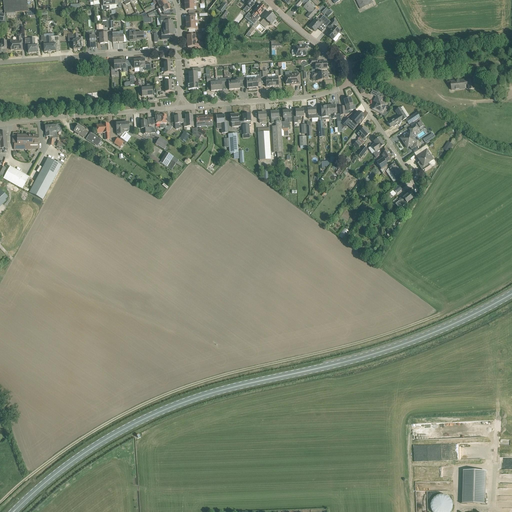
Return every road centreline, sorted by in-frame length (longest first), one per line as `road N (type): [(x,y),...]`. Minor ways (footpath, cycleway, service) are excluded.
road 1 (primary): [(511,293),(382,351),(158,412),(86,451),(13,511)]
road 2 (residential): [(0,122),(174,108)]
road 3 (residential): [(0,61),(171,50)]
road 4 (track): [(511,60),(348,77)]
road 5 (residential): [(188,106),(308,96),(349,82)]
road 6 (residential): [(417,191),(349,82)]
